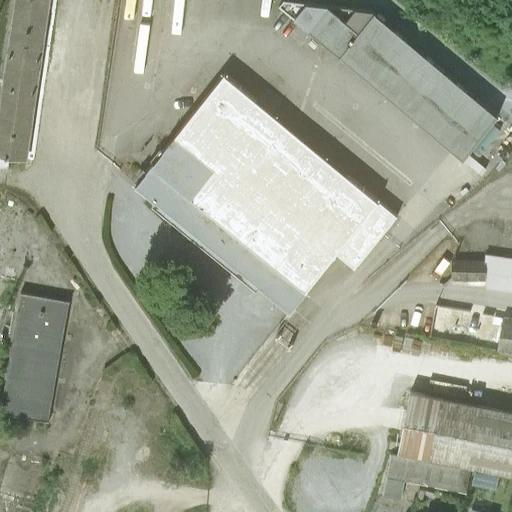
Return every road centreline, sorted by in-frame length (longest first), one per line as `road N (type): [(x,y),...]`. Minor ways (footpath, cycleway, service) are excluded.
road 1 (unknown): [(445,170),(260,43),(234,35),(213,39),(184,62),(86,191)]
road 2 (unclassified): [(264,511),(94,271),(63,189)]
road 3 (unknown): [(331,317),(482,119),(492,110),(511,117)]
road 4 (unknown): [(331,317),(427,295),(511,304)]
road 5 (unknown): [(228,467),(331,317)]
